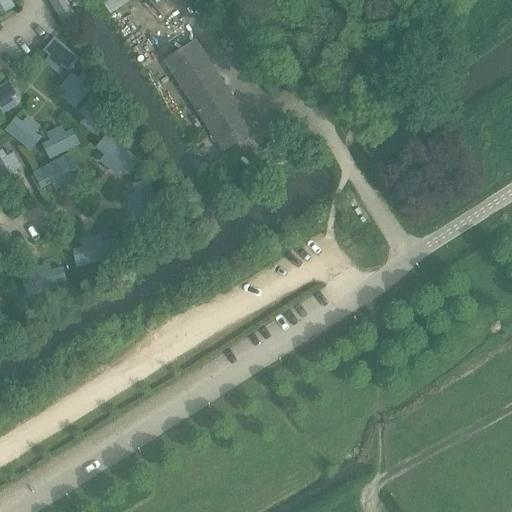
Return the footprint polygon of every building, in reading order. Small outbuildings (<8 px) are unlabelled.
[(9,0),(0,0),(0,12),(13,5),(9,0)] [(65,0),(47,0),(60,25),(75,17),(65,0)] [(106,0),(114,11),(130,0),(106,0)] [(53,37),(43,50),(48,55),(43,61),(60,74),(65,67),(71,72),(81,59),(53,37)] [(222,81),(195,40),(163,60),(191,101),(190,102),(223,153),(255,132),(223,81),(222,81)] [(72,72),(61,86),(67,90),(61,98),(76,110),(99,79),(86,69),(79,77),(72,72)] [(0,85),(0,111),(1,112),(14,104),(11,98),(19,93),(11,79),(0,85)] [(91,98),(80,113),(86,117),(80,123),(94,134),(116,105),(104,96),(98,104),(91,98)] [(32,150),(43,136),(36,131),(39,127),(27,117),(22,122),(15,116),(5,128),(32,150)] [(79,144),(72,129),(64,133),(60,126),(46,133),(49,139),(43,143),(50,158),(79,144)] [(140,161),(107,134),(95,148),(103,155),(98,160),(116,175),(121,168),(128,174),(140,161)] [(0,180),(3,186),(18,176),(13,169),(18,166),(10,152),(3,156),(0,150),(0,180)] [(71,152),(34,172),(42,188),(52,182),(56,189),(74,180),(71,173),(80,168),(71,152)] [(150,180),(132,182),(133,191),(128,191),(129,207),(136,207),(137,216),(153,215),(150,180)] [(109,261),(107,243),(98,245),(97,239),(81,242),(82,248),(73,250),(75,266),(109,261)] [(63,283),(60,265),(51,267),(50,261),(34,264),(35,270),(26,272),(29,288),(63,283)]
